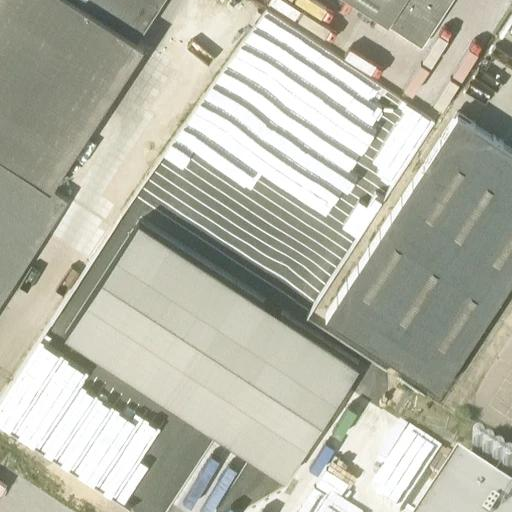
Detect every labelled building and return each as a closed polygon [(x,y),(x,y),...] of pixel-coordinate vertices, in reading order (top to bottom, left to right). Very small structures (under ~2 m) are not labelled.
[(0,0),(0,114),(68,159),(143,43),(137,39),(162,0),(0,0)] [(451,0),(351,0),(422,46),(451,0)] [(511,147),(457,112),(325,315),(439,389),(511,277),(511,147)] [(0,114),(0,300),(68,197),(50,186),(68,159),(0,114)] [(138,221),(65,334),(261,462),(228,511),(262,511),(358,365),(138,221)] [(19,388),(34,392),(41,369),(26,365),(19,388)] [(511,511),(511,494),(458,459),(422,511),(511,511)]
